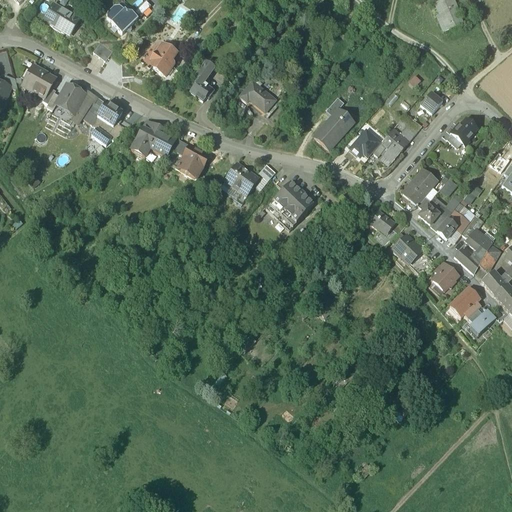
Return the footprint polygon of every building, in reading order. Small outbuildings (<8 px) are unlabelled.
[(435,0),(433,1),(432,2),(438,17),(435,18),(442,35),(461,27),(456,14),(457,14),(450,0),(435,0)] [(72,20),(56,10),(52,16),(50,15),(45,23),(51,27),(49,31),(63,39),(65,36),(71,39),(78,27),(71,22),(72,20)] [(126,20),(118,13),(113,14),(106,21),(106,27),(111,32),(110,33),(121,43),(125,38),(130,38),(130,34),(137,27),(130,20),(126,20)] [(25,29),(19,24),(15,28),(21,33),(25,29)] [(112,56),(100,47),(92,57),(105,66),(112,56)] [(175,60),(161,51),(160,51),(157,52),(154,57),(155,60),(150,68),(155,71),(152,76),(164,84),(172,73),(171,70),(169,69),(175,60)] [(133,68),(121,68),(122,82),(133,82),(133,68)] [(214,74),(204,68),(193,84),(197,87),(197,86),(203,90),(214,74)] [(56,81),(33,69),(22,91),(44,103),(50,92),(56,81)] [(15,82),(5,78),(1,87),(10,90),(9,91),(18,94),(15,82)] [(0,110),(2,111),(9,91),(10,90),(1,87),(0,86),(0,110)] [(203,90),(197,86),(197,87),(188,99),(201,109),(205,103),(208,105),(211,101),(208,99),(211,95),(203,90)] [(85,99),(66,89),(64,92),(63,93),(62,96),(62,97),(59,101),(55,108),(56,108),(67,115),(68,116),(71,118),(74,118),(85,99)] [(274,108),(251,89),(238,104),(245,110),(248,107),(264,119),(274,108)] [(50,92),(44,103),(42,106),(48,109),(54,98),(55,95),(50,92)] [(442,104),(430,94),(419,108),(431,117),(442,104)] [(74,118),(71,123),(78,128),(87,114),(92,106),(95,108),(98,103),(87,95),(85,99),(74,118)] [(59,101),(54,98),(48,109),(47,111),(53,114),(56,108),(55,108),(59,101)] [(105,108),(98,103),(95,108),(92,106),(87,114),(87,115),(82,123),(92,130),(97,122),(96,121),(101,114),(100,114),(101,112),(102,113),(105,108)] [(337,103),(325,117),(331,122),(337,114),(337,115),(343,108),(337,103)] [(121,118),(105,108),(102,113),(101,112),(100,114),(101,114),(96,121),(97,122),(113,132),(116,127),(118,129),(119,129),(121,126),(118,124),(121,118)] [(331,122),(313,143),(328,156),(352,127),(337,115),(337,114),(331,122)] [(421,129),(405,116),(401,121),(409,128),(417,134),(421,129)] [(409,128),(401,121),(397,127),(403,133),(404,134),(409,128)] [(113,132),(97,122),(92,130),(96,133),(96,132),(111,143),(110,144),(113,145),(125,133),(119,129),(118,129),(116,127),(113,132)] [(465,122),(458,129),(459,129),(456,132),(454,131),(449,136),(451,137),(460,146),(461,146),(465,141),(468,145),(468,144),(467,143),(477,132),(465,122)] [(417,134),(409,128),(404,134),(412,140),(417,134)] [(111,143),(96,132),(96,133),(91,139),(106,150),(110,144),(111,143)] [(173,148),(158,141),(161,136),(153,132),(150,140),(141,136),(131,156),(145,163),(149,154),(165,162),(168,155),(169,156),(173,148)] [(400,137),(393,132),(383,143),(380,147),(385,151),(388,148),(391,150),(383,161),(391,167),(399,157),(409,145),(400,137)] [(404,134),(403,133),(400,137),(409,145),(412,140),(404,134)] [(365,135),(349,154),(357,161),(360,157),(367,163),(371,157),(380,147),(365,135)] [(460,146),(451,137),(450,138),(446,142),(456,152),(456,151),(460,146)] [(183,149),(177,146),(172,156),(178,159),(183,149)] [(385,151),(380,147),(371,157),(377,162),(385,151)] [(183,149),(178,159),(183,162),(188,153),(188,152),(183,149)] [(202,175),(186,167),(192,155),(188,153),(183,162),(182,164),(183,165),(179,172),(178,173),(179,173),(178,174),(196,185),(202,175)] [(208,164),(192,155),(186,167),(202,175),(208,164)] [(489,168),(500,175),(508,164),(498,156),(489,168)] [(177,160),(166,167),(178,174),(179,173),(178,173),(179,172),(183,165),(182,164),(183,162),(178,159),(177,160)] [(508,181),(511,175),(511,170),(510,169),(503,178),(508,181)] [(250,182),(235,172),(224,188),(245,203),(257,186),(251,181),(250,182)] [(422,173),(401,199),(415,211),(423,202),(437,185),(422,173)] [(501,191),(511,198),(511,175),(508,181),(501,191)] [(452,189),(446,185),(439,194),(445,198),(452,189)] [(290,189),(266,214),(289,236),(313,211),(303,202),(305,200),(300,196),(299,198),(290,189)] [(423,202),(415,211),(422,216),(426,210),(429,207),(423,202)] [(443,213),(432,203),(429,207),(426,210),(438,220),(443,213)] [(451,206),(445,214),(450,218),(452,215),(458,208),(451,203),(450,205),(451,206)] [(378,207),(372,216),(376,219),(378,218),(381,215),(384,211),(378,207)] [(438,220),(426,210),(422,216),(417,222),(429,231),(438,220)] [(438,220),(429,231),(435,237),(445,225),(450,218),(445,214),(443,213),(438,220)] [(397,227),(381,215),(378,218),(394,230),(397,227)] [(468,228),(452,215),(450,218),(445,225),(455,233),(454,235),(460,239),(468,228)] [(378,218),(376,219),(369,229),(378,237),(380,234),(387,239),(394,230),(378,218)] [(474,219),(460,239),(465,243),(479,223),(474,219)] [(455,233),(445,225),(435,237),(445,245),(454,235),(455,233)] [(454,235),(446,245),(452,250),(460,239),(454,235)] [(490,250),(473,237),(468,244),(480,253),(482,255),(486,258),(490,250)] [(398,238),(390,246),(396,251),(403,243),(398,238)] [(420,256),(405,241),(403,243),(396,251),(392,255),(406,269),(420,256)] [(490,250),(486,258),(478,270),(477,273),(485,279),(499,256),(490,250)] [(511,251),(502,260),(511,268),(511,251)] [(473,265),(461,254),(453,262),(473,280),(477,273),(478,270),(473,265)] [(486,258),(482,255),(478,259),(473,265),(478,270),(486,258)] [(432,268),(420,256),(406,269),(419,281),(432,268)] [(445,272),(441,268),(433,275),(438,280),(445,272)] [(456,282),(445,272),(438,280),(431,286),(441,295),(447,290),(448,291),(451,291),(453,288),(453,286),(456,282)] [(485,279),(477,273),(473,280),(478,285),(479,285),(478,285),(485,279)] [(505,291),(492,277),(480,287),(492,302),(505,291)] [(505,291),(492,302),(507,320),(511,315),(511,298),(505,291)] [(467,294),(448,312),(460,323),(462,321),(475,308),(478,305),(467,294)] [(475,308),(462,321),(467,325),(477,316),(480,313),(475,308)] [(460,323),(448,312),(445,315),(457,326),(460,323)] [(481,320),(471,329),(468,332),(477,341),(495,323),(486,315),(481,320)] [(477,316),(467,325),(471,329),(481,320),(477,316)]
